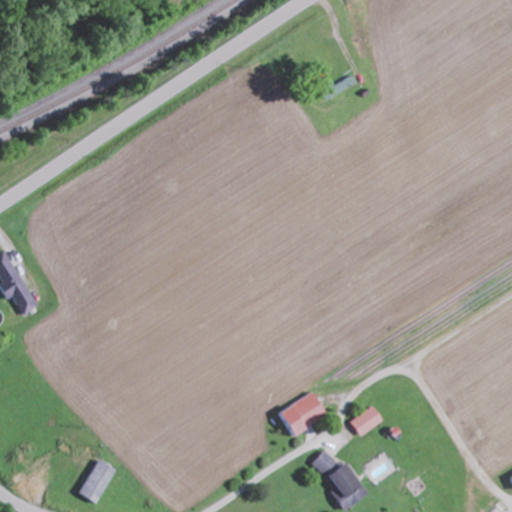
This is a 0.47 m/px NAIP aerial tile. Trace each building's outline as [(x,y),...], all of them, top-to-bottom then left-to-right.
[(359,87),(354,76),(323,88),(328,99),(359,87)] [(41,306),(7,249),(0,253),(0,272),(6,282),(2,284),(11,299),(16,296),(27,314),(41,306)] [(281,412),(295,435),(329,414),(314,391),(281,412)] [(387,419),(376,405),(353,421),(364,436),(387,419)] [(346,460),(339,465),(328,450),(315,459),(334,489),(331,491),(344,510),(368,494),(346,460)]
